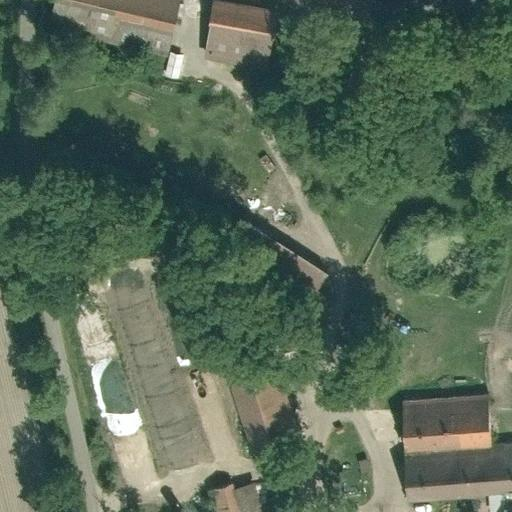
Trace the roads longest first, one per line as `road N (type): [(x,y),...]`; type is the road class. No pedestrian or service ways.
road 1 (unclassified): [(103,511),(36,209),(35,0)]
road 2 (unknown): [(33,143),(255,310),(285,344),(305,380),(339,506)]
